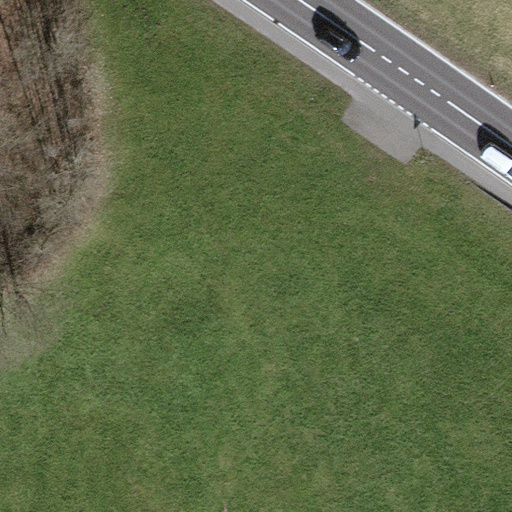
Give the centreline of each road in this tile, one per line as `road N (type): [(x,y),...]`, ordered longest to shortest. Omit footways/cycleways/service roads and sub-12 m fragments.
road 1 (secondary): [(511,149),(301,0)]
road 2 (track): [(414,80),(339,195)]
